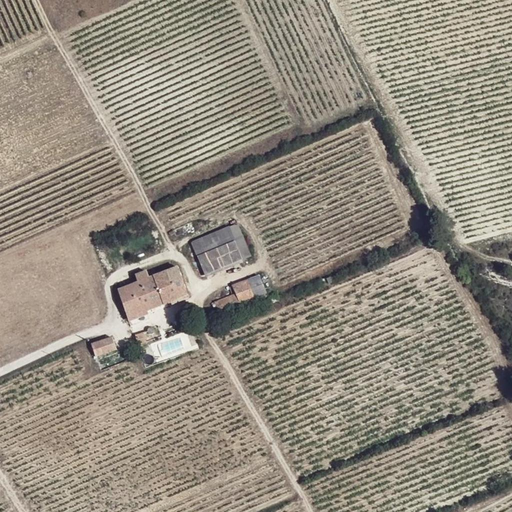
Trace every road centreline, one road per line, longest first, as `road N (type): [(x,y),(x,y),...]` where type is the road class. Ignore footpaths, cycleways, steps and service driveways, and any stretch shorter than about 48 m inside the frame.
road 1 (track): [(0,371),(119,319),(107,278),(174,253),(49,0)]
road 2 (track): [(311,511),(223,364)]
